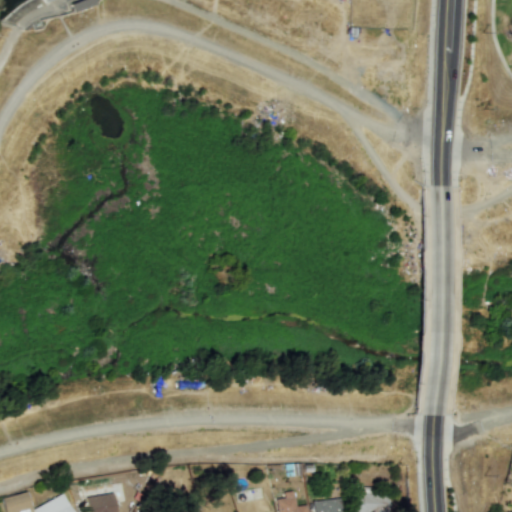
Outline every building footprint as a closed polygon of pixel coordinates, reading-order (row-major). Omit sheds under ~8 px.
[(94,4),(92,0),(77,0),(67,4),(70,12),(94,4)] [(82,487),(84,511),(112,511),(110,484),(82,487)] [(0,497),(0,500),(2,511),(12,511),(29,508),(25,491),(0,497)] [(274,498),(275,511),(305,511),(305,505),(293,506),(291,492),(281,493),(282,498),(274,498)] [(387,511),(387,492),(350,493),(350,511),(387,511)] [(34,508),(36,511),(70,511),(61,493),(34,508)] [(338,511),(338,498),(311,499),(311,511),(338,511)]
